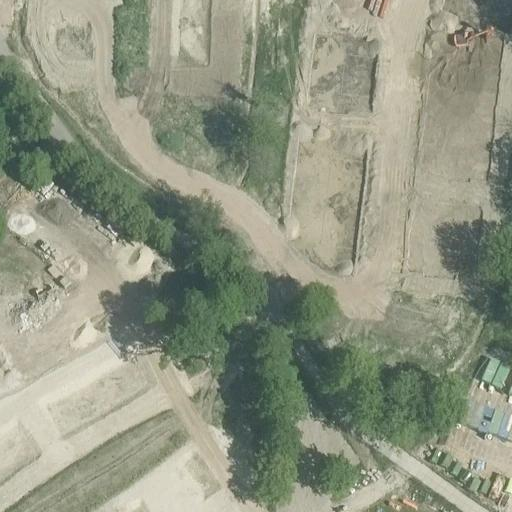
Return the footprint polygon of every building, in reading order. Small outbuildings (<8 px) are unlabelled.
[(145,0),(146,10),(154,10),(154,0),(145,0)] [(169,0),(169,10),(214,11),(214,0),(169,0)] [(501,0),(458,0),(456,8),(471,13),(469,18),(482,22),(483,18),(498,23),(506,1),(501,0)] [(431,8),(427,20),(435,22),(439,11),(431,8)] [(146,10),(145,22),(153,22),(154,10),(146,10)] [(169,10),(168,32),(213,33),(214,11),(169,10)] [(46,18),(45,42),(90,44),(91,20),(77,19),(77,14),(64,14),(64,19),(46,18)] [(427,20),(423,31),(431,34),(435,22),(427,20)] [(166,32),(166,53),(168,53),(213,55),(213,33),(168,32),(166,32)] [(381,37),(379,49),(387,50),(389,38),(381,37)] [(145,40),(145,52),(153,52),(153,40),(145,40)] [(45,42),(44,66),(63,67),(63,72),(76,72),(76,67),(92,68),(92,44),(90,44),(45,42)] [(443,46),(440,75),(485,81),(488,51),(472,49),(473,44),(460,43),(459,47),(443,46)] [(319,49),(316,73),(361,78),(364,54),(350,53),(351,48),(338,46),(337,51),(319,49)] [(168,53),(167,76),(181,77),(181,81),(194,82),(194,77),(212,77),(213,55),(168,53)] [(316,73),(314,97),(332,99),(331,104),(344,105),(345,100),(358,102),(361,78),(316,73)] [(104,75),(104,87),(112,87),(112,75),(104,75)] [(440,75),(437,104),(481,109),(485,81),(440,75)] [(144,76),(144,88),(152,88),(153,76),(144,76)] [(415,90),(414,101),(422,102),(423,90),(415,90)] [(414,101),(412,113),(421,114),(422,102),(414,101)] [(437,104),(433,133),(478,138),(481,109),(437,104)] [(371,117),(370,129),(378,130),(380,118),(371,117)] [(370,129),(369,141),(377,142),(378,130),(370,129)] [(433,133),(430,162),(446,164),(445,169),(458,170),(459,166),(475,167),(478,138),(433,133)] [(308,142),(305,172),(350,177),(353,147),(337,146),(338,141),(325,139),(324,144),(308,142)] [(406,168),(405,180),(413,181),(414,169),(406,168)] [(305,172),(302,201),(346,206),(350,177),(305,172)] [(405,180),(404,192),(412,193),(413,181),(405,180)] [(363,196),(361,207),(369,208),(371,197),(363,196)] [(302,201),(299,229),(343,234),(346,206),(302,201)] [(361,207),(360,219),(368,220),(369,208),(361,207)] [(422,213),(419,237),(422,237),(466,242),(469,218),(451,216),(451,211),(438,210),(438,215),(422,213)] [(299,229),(295,259),(311,261),(311,266),(324,267),(324,262),(340,264),(343,234),(299,229)] [(422,237),(419,261),(432,262),(432,267),(445,268),(445,264),(464,266),(466,242),(422,237)] [(355,266),(353,278),(361,279),(363,267),(355,266)] [(395,271),(393,283),(401,284),(403,272),(395,271)] [(72,359),(63,344),(33,364),(42,379),(72,359)] [(135,348),(109,362),(131,402),(157,387),(150,375),(154,372),(147,358),(142,360),(135,348)] [(109,362),(84,376),(106,416),(131,402),(109,362)] [(84,376),(59,390),(80,430),(106,416),(84,376)] [(59,390),(33,405),(54,444),(80,430),(59,390)] [(146,409),(137,413),(143,424),(152,419),(146,409)] [(137,413),(129,418),(135,429),(143,424),(137,413)] [(12,420),(0,428),(0,453),(16,474),(39,456),(12,420)] [(95,437),(87,441),(93,452),(101,447),(95,437)] [(87,441),(78,446),(84,457),(93,452),(87,441)] [(191,449),(168,466),(188,493),(178,501),(185,511),(201,511),(204,511),(198,503),(219,487),(210,475),(214,472),(205,458),(200,462),(191,449)] [(0,453),(0,485),(16,474),(0,453)] [(52,462),(44,468),(51,478),(59,472),(52,462)] [(8,495),(1,501),(8,511),(16,505),(8,495)] [(135,498),(115,511),(159,511),(152,500),(141,507),(135,498)]
